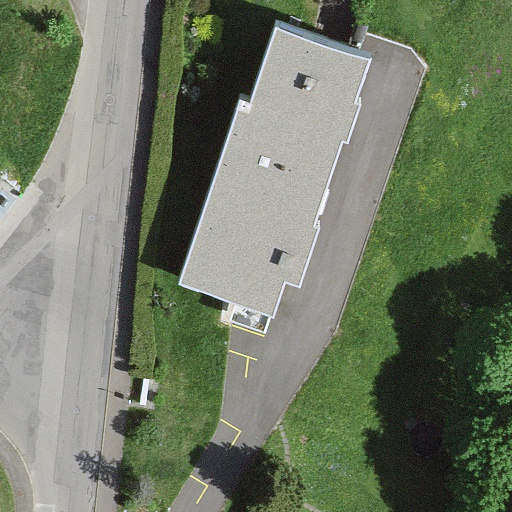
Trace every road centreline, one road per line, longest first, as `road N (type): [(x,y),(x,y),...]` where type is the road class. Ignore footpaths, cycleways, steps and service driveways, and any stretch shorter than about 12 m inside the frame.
road 1 (residential): [(78,342),(117,0)]
road 2 (residential): [(61,511),(78,342)]
